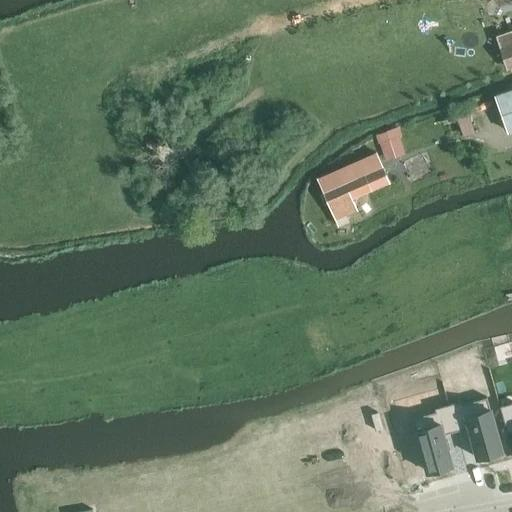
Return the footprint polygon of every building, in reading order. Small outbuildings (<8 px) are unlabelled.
[(511,47),(501,51),(506,66),(511,64),(511,47)] [(511,88),(496,94),(509,131),(511,129),(511,88)] [(400,126),(377,135),(380,143),(386,160),(406,153),(400,136),(403,135),(400,126)] [(322,189),(339,225),(350,221),(347,214),(358,209),(353,199),(390,182),(376,152),(317,178),(322,189)] [(460,401),(447,404),(454,429),(467,425),(464,416),(460,401)] [(511,404),(511,403),(498,406),(505,431),(511,428),(511,404)] [(447,404),(434,408),(438,423),(439,426),(441,433),(454,429),(447,404)] [(488,409),(464,416),(467,425),(476,456),(500,450),(488,409)] [(438,423),(414,430),(426,470),(449,463),(441,433),(439,426),(438,423)]
